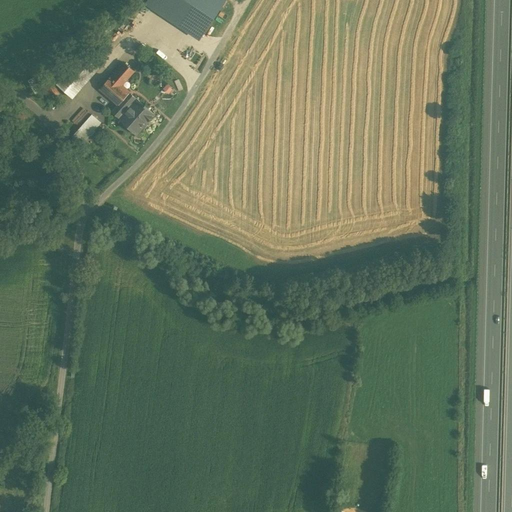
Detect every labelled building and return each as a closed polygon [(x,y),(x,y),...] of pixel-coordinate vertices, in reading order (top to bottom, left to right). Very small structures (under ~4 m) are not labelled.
[(197,0),(180,32),(198,41),(213,15),(221,0),(197,0)] [(147,2),(142,10),(148,14),(153,5),(147,2)] [(154,28),(145,20),(137,29),(146,37),(154,28)] [(63,75),(86,50),(79,44),(57,69),(63,75)] [(63,75),(56,83),(72,97),(101,64),(86,50),(63,75)] [(124,62),(100,89),(118,105),(122,100),(129,92),(130,92),(130,91),(129,91),(122,84),(133,71),(134,71),(124,62),(123,62),(124,62)] [(49,76),(46,78),(56,95),(59,93),(49,76)] [(56,95),(46,78),(40,82),(50,99),(56,95)] [(154,113),(137,99),(129,92),(122,100),(130,107),(120,118),(119,119),(136,133),(154,113)] [(113,111),(120,118),(130,107),(122,100),(118,105),(113,111)] [(92,114),(72,136),(81,144),(101,122),(92,114)]
